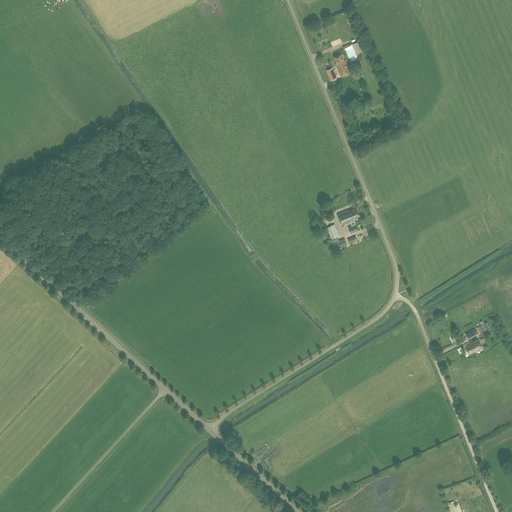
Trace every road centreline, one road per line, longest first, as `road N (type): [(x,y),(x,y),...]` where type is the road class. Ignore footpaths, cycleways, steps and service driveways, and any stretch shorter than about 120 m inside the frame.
road 1 (unclassified): [(210,430),(380,316),(399,279),(288,0)]
road 2 (tertiary): [(210,430),(0,236)]
road 3 (track): [(498,511),(440,370)]
road 4 (tertiary): [(298,511),(210,430)]
